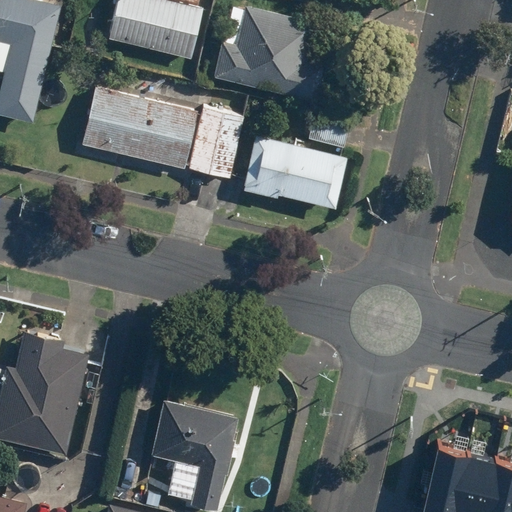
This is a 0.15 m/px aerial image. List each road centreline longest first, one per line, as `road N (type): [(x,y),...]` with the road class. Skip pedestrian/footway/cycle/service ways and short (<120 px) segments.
road 1 (residential): [(338,308),(0,228)]
road 2 (residential): [(461,0),(397,269)]
road 3 (residential): [(372,366),(339,511)]
